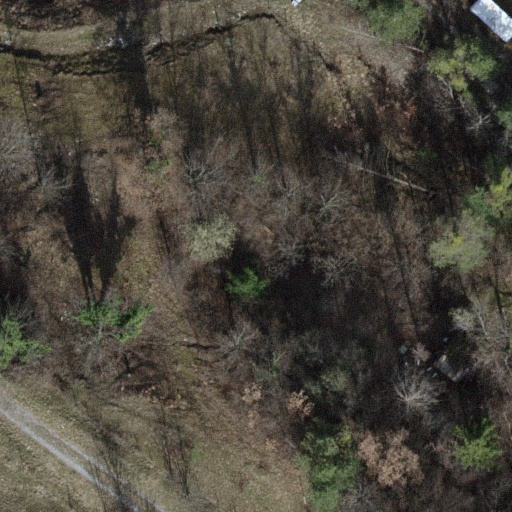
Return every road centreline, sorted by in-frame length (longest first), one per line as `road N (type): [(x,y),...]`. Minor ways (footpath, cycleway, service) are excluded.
road 1 (track): [(134,511),(0,391)]
road 2 (track): [(511,78),(420,0)]
